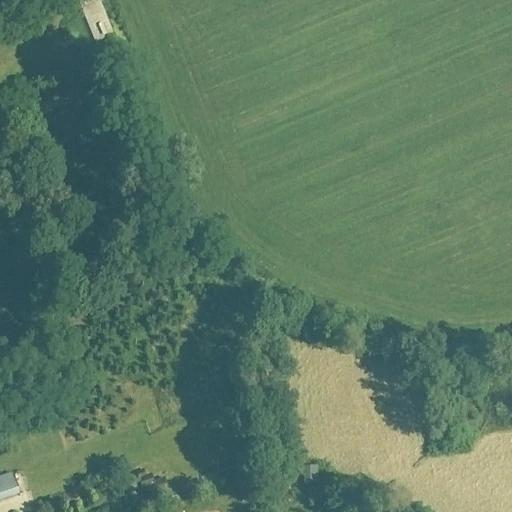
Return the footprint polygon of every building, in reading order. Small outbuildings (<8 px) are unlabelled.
[(63,141),(105,125),(97,101),(87,105),(85,101),(73,106),(74,110),(54,117),(63,141)] [(14,371),(33,365),(30,355),(12,361),(14,371)] [(319,467),(303,467),(303,485),(319,485),(319,467)] [(153,483),(150,477),(146,478),(143,471),(136,474),(145,499),(168,491),(164,480),(153,483)] [(0,502),(20,495),(13,474),(0,478),(0,502)]
